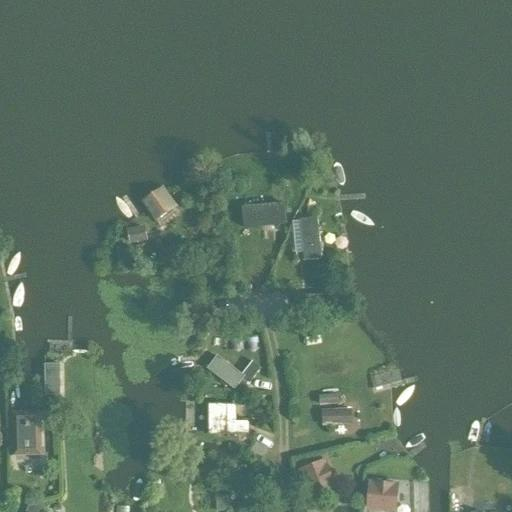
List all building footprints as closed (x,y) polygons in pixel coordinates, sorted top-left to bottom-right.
[(155,224),(178,207),(163,186),(140,202),(155,224)] [(246,228),(287,224),(285,207),(244,211),(246,228)] [(306,262),(322,260),(318,220),(302,221),(306,262)] [(144,229),(130,231),(132,245),(147,242),(144,229)] [(306,318),(329,317),(328,300),(306,301),(306,318)] [(218,358),(209,369),(236,390),(236,389),(242,394),(261,369),(253,363),(242,377),(218,358)] [(60,365),(45,365),(45,397),(61,396),(60,365)] [(339,404),(339,394),(330,395),(320,396),(321,405),(339,404)] [(208,406),(208,436),(248,436),(248,422),(236,423),(236,406),(208,406)] [(324,426),(352,425),(351,410),(323,412),(324,426)] [(14,419),(14,427),(15,453),(38,452),(38,441),(40,441),(39,434),(38,434),(37,418),(14,419)] [(312,497),(334,488),(324,463),(302,472),(312,497)] [(395,511),(397,487),(371,485),(369,509),(395,511)] [(229,496),(216,497),(217,511),(230,511),(229,496)]
